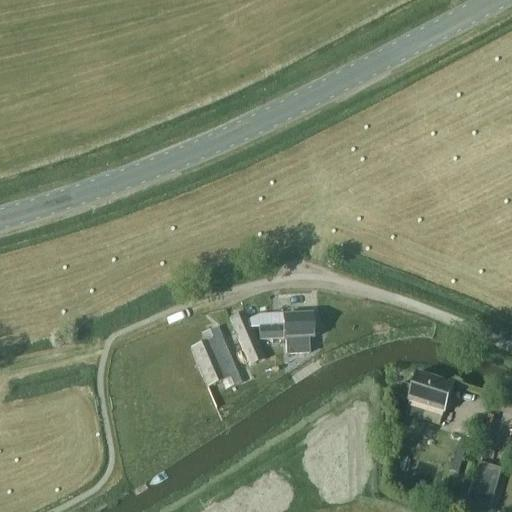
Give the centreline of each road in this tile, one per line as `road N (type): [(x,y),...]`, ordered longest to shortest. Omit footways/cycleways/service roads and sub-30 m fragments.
road 1 (secondary): [(0,219),(179,158),(493,0)]
road 2 (residential): [(231,290),(289,280),(335,284),(511,348)]
